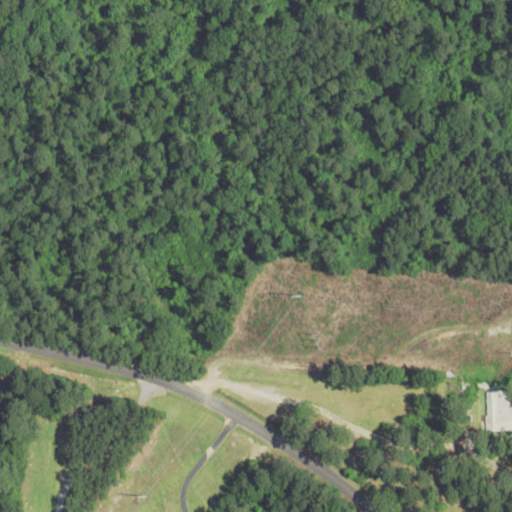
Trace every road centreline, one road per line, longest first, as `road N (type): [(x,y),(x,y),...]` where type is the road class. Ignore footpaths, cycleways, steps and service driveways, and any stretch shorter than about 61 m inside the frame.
road 1 (tertiary): [(374,511),(328,472),(194,392),(0,338)]
road 2 (residential): [(156,379),(104,456),(65,474),(58,511)]
